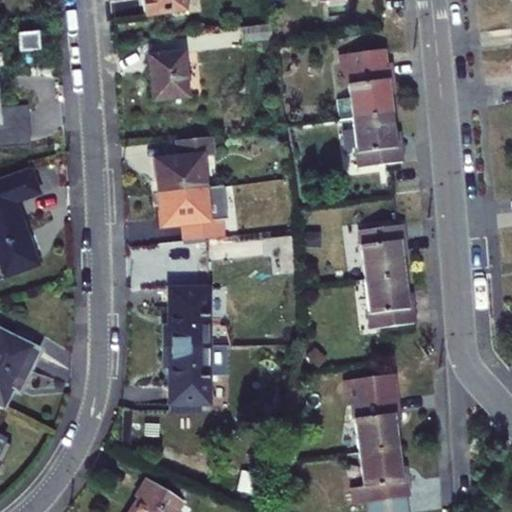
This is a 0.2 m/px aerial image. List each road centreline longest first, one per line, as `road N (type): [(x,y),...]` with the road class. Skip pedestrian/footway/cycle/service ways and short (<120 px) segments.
road 1 (residential): [(82,0),(100,363),(73,457),(30,511)]
road 2 (residential): [(458,348),(432,0)]
road 3 (residential): [(468,511),(458,348)]
